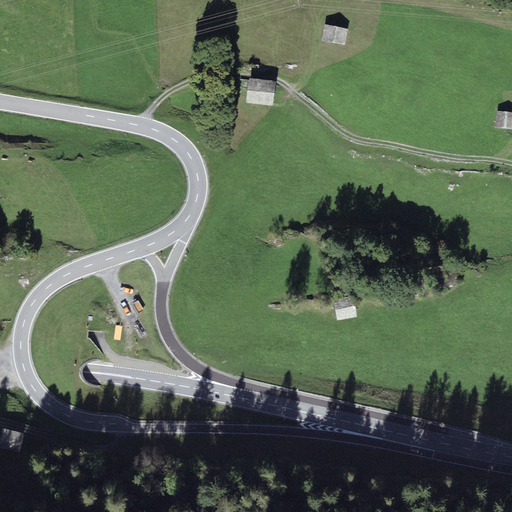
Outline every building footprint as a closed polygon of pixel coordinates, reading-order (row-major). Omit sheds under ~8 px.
[(346,28),(325,26),(323,40),(344,43),(346,28)] [(274,82),(248,79),(246,102),(272,105),(274,82)] [(511,112),(496,111),(495,128),(511,130),(511,112)] [(355,317),(353,298),(336,299),(337,318),(355,317)] [(20,440),(2,434),(0,440),(0,449),(15,455),(20,440)]
